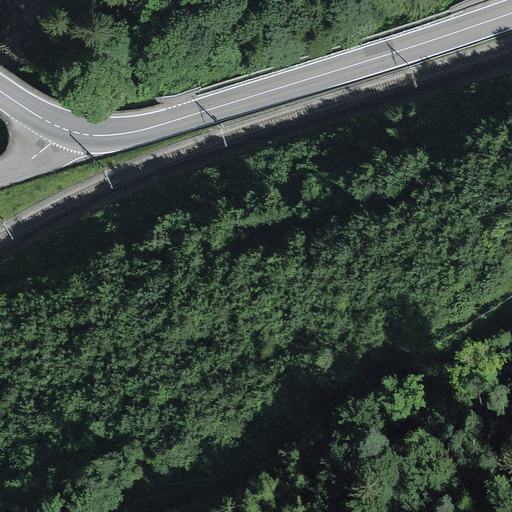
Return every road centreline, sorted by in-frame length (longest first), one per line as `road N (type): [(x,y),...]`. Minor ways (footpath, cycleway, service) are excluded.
road 1 (primary): [(511,12),(147,128),(94,135),(64,129)]
road 2 (track): [(169,511),(319,421),(387,392),(511,308)]
